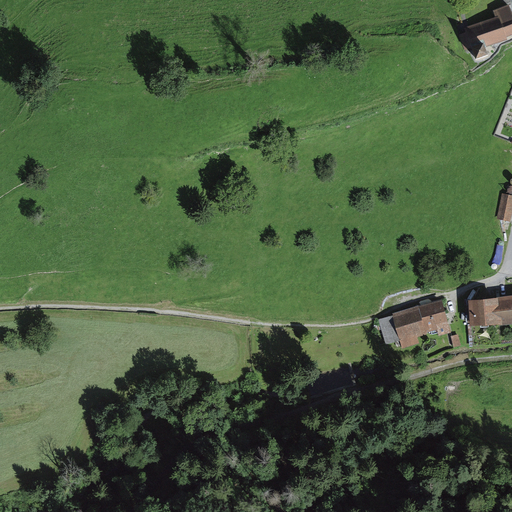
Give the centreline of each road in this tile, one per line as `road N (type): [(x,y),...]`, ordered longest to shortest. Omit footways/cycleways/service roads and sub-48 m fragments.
road 1 (track): [(133,511),(191,446),(222,432),(432,370),(511,358)]
road 2 (track): [(388,312),(348,327),(149,308),(0,308)]
